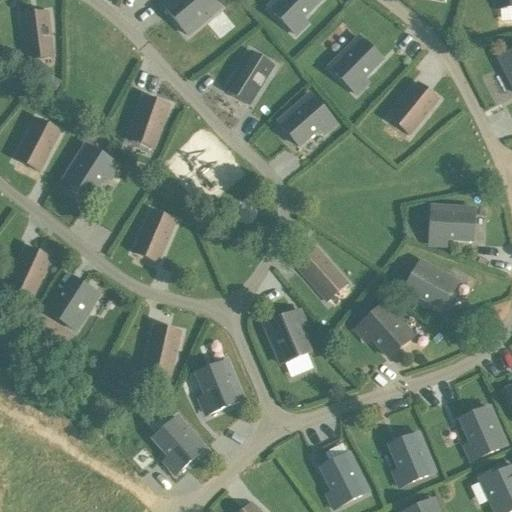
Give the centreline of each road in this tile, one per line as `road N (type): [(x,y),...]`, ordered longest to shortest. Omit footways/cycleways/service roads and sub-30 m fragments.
road 1 (residential): [(228,314),(262,286),(282,242),(283,198),(266,170),(92,0)]
road 2 (residential): [(278,432),(460,370),(493,350),(511,324)]
road 3 (residential): [(0,180),(133,290),(199,309)]
road 4 (residential): [(509,180),(454,71),(384,0)]
road 5 (residential): [(278,432),(228,314)]
